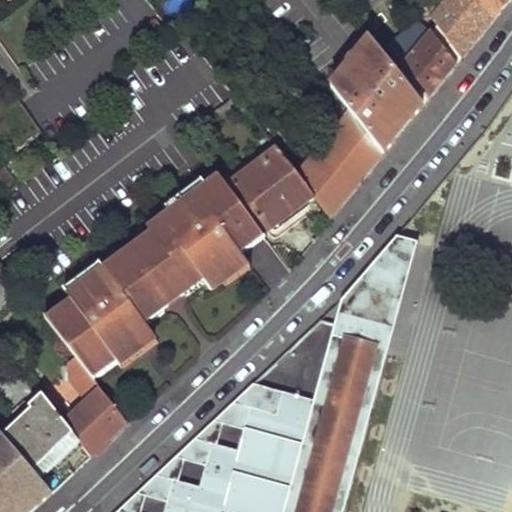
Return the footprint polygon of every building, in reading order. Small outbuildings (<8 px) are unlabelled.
[(175,18),(191,0),(169,0),(163,7),(175,18)] [(444,0),(436,11),(427,0),(417,0),(426,12),(431,17),(437,25),(462,58),(509,0),(444,0)] [(421,18),(425,23),(431,17),(426,12),(421,18)] [(462,58),(437,25),(430,33),(456,66),(462,58)] [(429,99),(456,66),(430,33),(402,67),(429,99)] [(370,40),(330,88),(343,103),(347,109),(382,156),(389,148),(422,107),(395,72),(373,44),(370,40)] [(429,99),(402,67),(395,72),(422,107),(429,99)] [(274,145),(279,152),(283,149),(280,145),(285,141),(242,86),(234,94),(274,145)] [(347,109),(343,103),(338,107),(333,111),(343,124),(299,177),(310,193),(331,219),(382,156),(347,109)] [(279,152),(274,145),(268,152),(272,156),(233,185),(271,235),(274,237),(276,237),(308,212),(309,209),(308,206),(306,203),(303,200),(310,193),(299,177),(279,152)] [(12,192),(0,176),(0,199),(1,201),(12,192)] [(179,218),(222,278),(243,260),(234,248),(257,230),(222,179),(206,191),(203,187),(147,229),(152,237),(179,218)] [(76,307),(51,327),(79,363),(89,376),(112,358),(116,363),(135,350),(139,354),(156,341),(144,324),(140,319),(158,304),(163,300),(151,282),(163,273),(177,290),(180,288),(199,273),(203,278),(210,287),(222,278),(179,218),(152,237),(154,239),(129,258),(126,254),(68,298),(71,301),(76,307)] [(399,238),(341,301),(334,326),(364,333),(391,341),(417,243),(399,238)] [(248,267),(243,260),(224,277),(228,283),(248,267)] [(0,326),(31,302),(7,271),(0,275),(0,326)] [(151,282),(163,300),(177,290),(163,273),(151,282)] [(180,288),(184,293),(203,278),(199,273),(180,288)] [(76,307),(71,301),(46,321),(51,327),(76,307)] [(140,319),(144,324),(163,310),(158,304),(140,319)] [(364,333),(334,326),(325,359),(335,362),(326,395),(316,392),(314,402),(282,393),(276,416),(249,409),(243,431),(237,453),(215,447),(210,445),(204,468),(198,489),(177,483),(171,482),(165,504),(162,511),(344,511),(346,504),(337,502),(342,481),(352,484),(358,461),(349,458),(354,438),(364,440),(370,418),(360,415),(366,394),(376,397),(382,374),(372,371),(378,350),(361,344),(364,333)] [(391,341),(364,333),(361,344),(378,350),(372,371),(382,374),(391,341)] [(89,376),(92,380),(116,363),(112,358),(89,376)] [(128,425),(100,391),(92,380),(89,376),(79,363),(72,368),(67,377),(87,403),(65,425),(91,459),(109,442),(128,425)] [(117,511),(140,511),(144,499),(165,504),(171,482),(177,483),(183,462),(204,468),(210,445),(215,447),(221,425),(243,431),(249,409),(276,416),(282,393),(252,383),(251,385),(244,391),(117,511)] [(370,418),(376,397),(366,394),(360,415),(370,418)] [(65,425),(54,410),(45,400),(34,408),(30,410),(27,407),(13,418),(17,426),(4,437),(53,495),(72,477),(91,459),(65,425)] [(0,511),(35,511),(53,495),(4,437),(0,432),(0,511)] [(364,440),(354,438),(349,458),(358,461),(364,440)] [(138,471),(144,476),(158,463),(153,457),(138,471)] [(352,484),(342,481),(337,502),(346,504),(352,484)]
